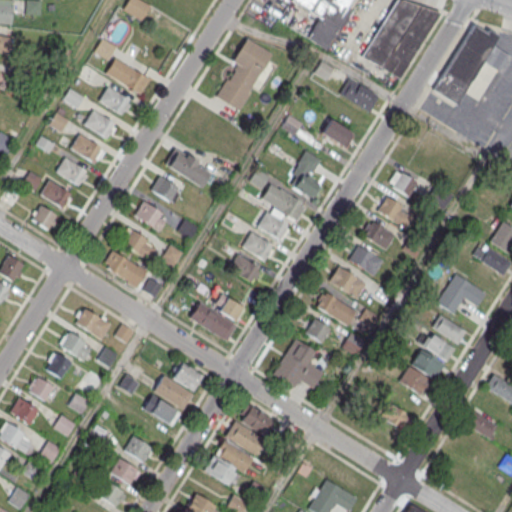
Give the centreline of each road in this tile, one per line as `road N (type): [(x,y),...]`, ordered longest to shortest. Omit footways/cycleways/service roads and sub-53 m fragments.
road 1 (residential): [(144,511),(466,0)]
road 2 (residential): [(449,511),(0,228)]
road 3 (residential): [(229,0),(0,365)]
road 4 (residential): [(511,299),(377,511)]
